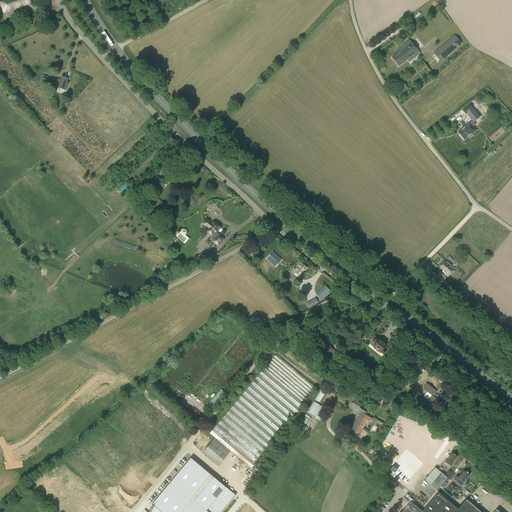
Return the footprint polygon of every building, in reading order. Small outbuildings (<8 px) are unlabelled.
[(2,0),(0,1),(0,2),(4,13),(36,2),(35,0),(2,0)] [(461,44),(454,36),(436,51),(443,59),(461,44)] [(420,53),(409,40),(399,47),(401,50),(392,58),(398,67),(415,53),(417,56),(420,53)] [(60,80),(58,80),(56,87),(65,90),(68,83),(66,82),(67,78),(61,76),(60,80)] [(472,108),(466,113),(473,122),(479,117),(472,108)] [(472,135),(471,135),(476,131),(469,123),(458,132),(465,140),(468,138),(472,135)] [(219,234),(218,234),(216,232),(220,228),(213,221),(212,223),(206,218),(202,223),(207,228),(206,230),(213,236),(215,238),(212,242),(218,246),(224,239),(219,234)] [(164,233),(161,229),(159,228),(156,232),(161,237),(164,233)] [(273,252),(266,259),(274,267),(281,260),(273,252)] [(193,258),(196,264),(205,259),(202,253),(193,258)] [(450,265),(449,265),(446,263),(445,261),(439,267),(444,271),(441,274),(439,273),(435,278),(440,282),(444,277),(446,274),(448,276),(449,274),(450,275),(453,271),(454,269),(450,265)] [(299,262),(292,271),(293,273),(293,274),(297,277),(298,276),(299,277),(307,268),(299,262)] [(329,290),(328,290),(325,286),(316,294),(320,298),(329,290)] [(440,286),(436,290),(443,296),(447,292),(440,286)] [(316,298),(307,303),(310,308),(318,304),(316,298)] [(321,344),(325,340),(318,333),(314,337),(321,344)] [(373,348),(379,353),(380,352),(383,355),(386,352),(383,350),(387,345),(376,337),(373,341),(372,341),(370,345),(374,348),(373,348)] [(319,349),(318,350),(320,353),(319,354),(327,362),(336,354),(326,342),(319,348),(319,349)] [(314,387),(275,354),(209,434),(215,438),(202,453),(218,466),(230,451),(251,468),(304,404),(302,402),(314,387)] [(436,407),(447,392),(443,389),(437,396),(435,394),(437,391),(426,383),(422,388),(432,395),(425,404),(430,408),(433,404),(436,407)] [(328,392),(322,388),(307,413),(319,420),(325,410),(319,406),(328,392)] [(358,416),(350,429),(359,435),(368,420),(370,418),(367,416),(370,412),(364,408),(364,407),(361,405),(361,404),(354,400),(351,406),(357,410),(360,412),(358,415),(358,416)] [(203,417),(193,409),(189,414),(199,422),(203,417)] [(306,415),(301,422),(306,425),(311,418),(306,415)] [(447,459),(445,462),(451,466),(453,463),(457,457),(451,453),(449,455),(448,455),(446,458),(447,459)] [(221,511),(235,495),(226,487),(212,476),(190,458),(145,511),(221,511)] [(260,476),(258,474),(268,462),(263,459),(253,471),(254,472),(249,478),(254,483),(260,476)] [(469,476),(463,471),(458,478),(456,476),(453,479),(461,486),(469,476)] [(431,485),(437,490),(447,478),(441,473),(431,485)] [(506,502),(511,495),(487,478),(482,484),(506,502)] [(498,511),(496,510),(494,511),(480,511),(465,499),(458,509),(438,492),(424,509),(422,511),(410,502),(405,508),(401,511),(498,511)]
